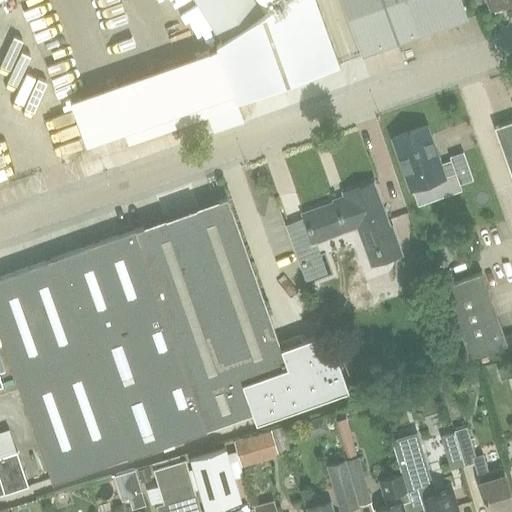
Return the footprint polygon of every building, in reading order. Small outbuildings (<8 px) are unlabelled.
[(0,19),(2,21),(11,0),(0,0),(0,2),(0,19)] [(197,0),(222,39),(216,43),(237,99),(339,62),(316,0),(259,0),(256,3),(254,0),(197,0)] [(344,0),(363,51),(469,14),(463,0),(344,0)] [(511,0),(486,0),(490,9),(511,0)] [(75,109),(50,116),(58,145),(83,138),(75,109)] [(511,118),(494,125),(511,175),(511,118)] [(460,182),(473,178),(463,150),(449,155),(451,159),(440,163),(426,125),(392,137),(411,187),(456,171),(460,182)] [(345,197),(302,213),(295,192),(277,195),(306,275),(323,269),(313,239),(366,220),(372,236),(362,240),(370,262),(400,252),(390,226),(388,226),(372,181),(343,192),(345,197)] [(127,457),(251,412),(254,422),(347,389),(334,352),(326,354),(319,333),(279,347),(227,194),(218,197),(222,208),(147,234),(144,224),(0,274),(0,331),(52,480),(126,454),(127,457)] [(482,271),(443,284),(469,357),(507,343),(482,271)] [(346,417),(336,420),(347,456),(356,453),(346,417)] [(0,426),(0,451),(19,446),(12,423),(0,426)] [(289,450),(282,424),(236,436),(243,462),(289,450)] [(474,461),(479,477),(489,511),(511,504),(511,496),(503,465),(489,469),(484,452),(476,454),(467,424),(455,428),(465,463),(474,461)] [(450,468),(465,464),(455,431),(440,435),(450,468)] [(191,452),(198,477),(207,509),(241,499),(226,442),(191,452)] [(0,493),(27,484),(25,478),(16,451),(0,456),(0,493)] [(202,511),(186,454),(150,464),(161,501),(156,503),(158,511),(202,511)] [(345,458),(358,504),(371,500),(358,455),(345,458)] [(344,508),(358,504),(345,458),(345,459),(344,458),(327,463),(332,482),(337,481),(344,508)] [(405,511),(403,502),(410,500),(402,472),(379,478),(387,505),(376,508),(376,511),(405,511)] [(145,505),(135,473),(118,478),(124,501),(131,499),(134,508),(145,505)] [(457,511),(450,487),(435,492),(431,478),(406,485),(411,500),(415,511),(457,511)] [(0,509),(0,511),(32,511),(29,500),(0,509)] [(333,511),(330,500),(307,507),(308,511),(333,511)]
